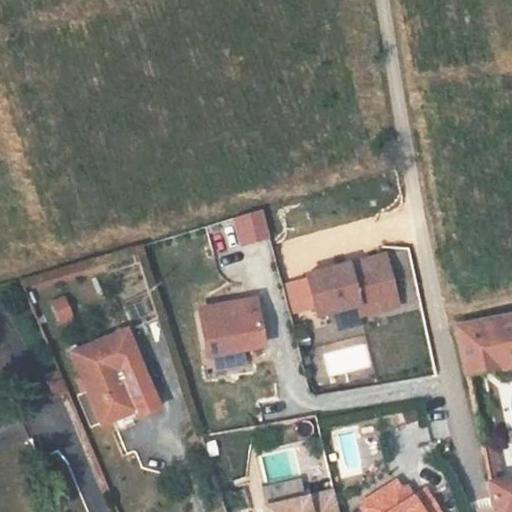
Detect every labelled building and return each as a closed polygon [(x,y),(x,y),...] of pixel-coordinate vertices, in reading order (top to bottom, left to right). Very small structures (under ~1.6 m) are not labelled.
[(260,208),(230,217),(239,247),(269,238),(260,208)] [(312,324),(397,305),(385,252),(299,272),(312,324)] [(57,325),(73,319),(63,294),(47,300),(57,325)] [(257,297),(195,302),(200,358),(262,352),(257,297)] [(511,315),(456,327),(466,370),(511,359),(511,315)] [(260,321),(288,407),(313,399),(291,333),(285,335),(278,316),(260,321)] [(110,339),(56,362),(87,434),(106,426),(108,431),(122,425),(103,381),(124,372),(110,339)] [(124,372),(103,381),(122,425),(143,416),(124,372)] [(420,406),(401,410),(408,444),(427,440),(420,406)] [(485,449),(500,511),(506,511),(511,510),(511,476),(505,478),(497,446),(485,449)] [(361,511),(420,511),(405,476),(355,498),(361,511)] [(335,511),(330,488),(257,505),(258,511),(335,511)]
